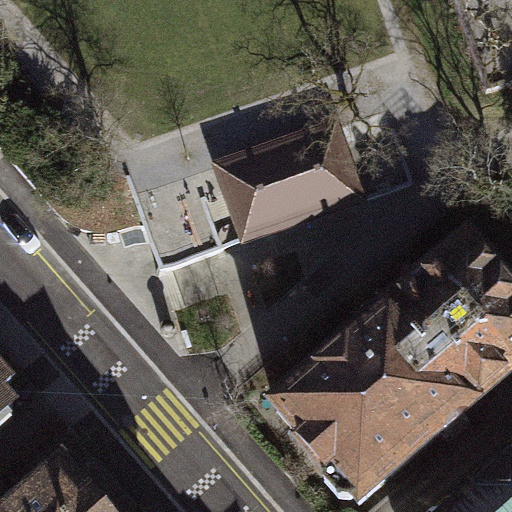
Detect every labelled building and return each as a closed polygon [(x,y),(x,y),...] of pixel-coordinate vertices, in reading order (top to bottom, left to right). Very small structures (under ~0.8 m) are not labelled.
[(210,169),(240,254),(365,210),(336,126),(210,169)] [(341,505),(357,504),(511,369),(511,292),(507,287),(469,241),(275,408),(305,441),(298,447),(325,476),(325,490),(341,505)] [(0,422),(13,411),(0,396),(12,386),(0,371),(0,422)] [(511,511),(511,463),(456,511),(511,511)] [(97,511),(60,469),(9,511),(97,511)]
